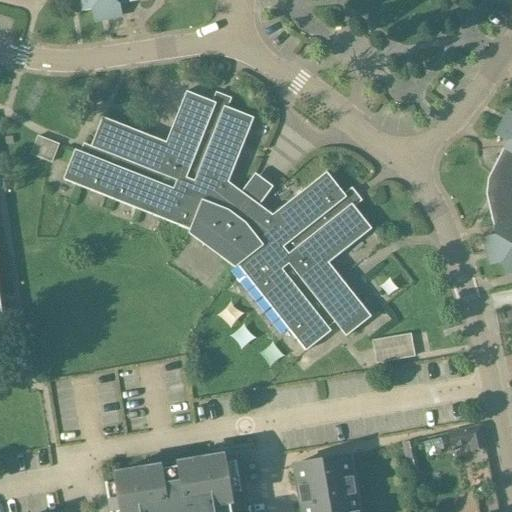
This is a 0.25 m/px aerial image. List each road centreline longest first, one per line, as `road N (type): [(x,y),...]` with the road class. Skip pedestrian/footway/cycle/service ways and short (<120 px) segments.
road 1 (residential): [(0,490),(78,479),(72,453),(265,420)]
road 2 (residential): [(0,52),(76,62),(234,37)]
road 3 (residential): [(490,384),(436,205),(414,163)]
road 4 (residential): [(265,420),(490,384)]
road 5 (residential): [(234,37),(414,163)]
road 6 (residential): [(414,163),(511,39)]
